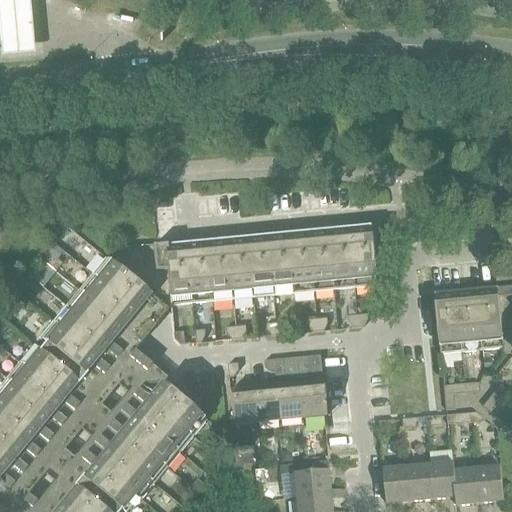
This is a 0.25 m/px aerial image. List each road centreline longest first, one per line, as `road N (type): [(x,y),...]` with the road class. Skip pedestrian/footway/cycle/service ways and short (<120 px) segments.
road 1 (tertiary): [(0,83),(307,51),(511,64)]
road 2 (residential): [(426,258),(422,228),(400,213),(178,234)]
road 3 (residential): [(354,342),(143,359)]
road 4 (residential): [(17,511),(143,359)]
road 5 (residential): [(360,411),(426,405),(422,348),(409,323)]
